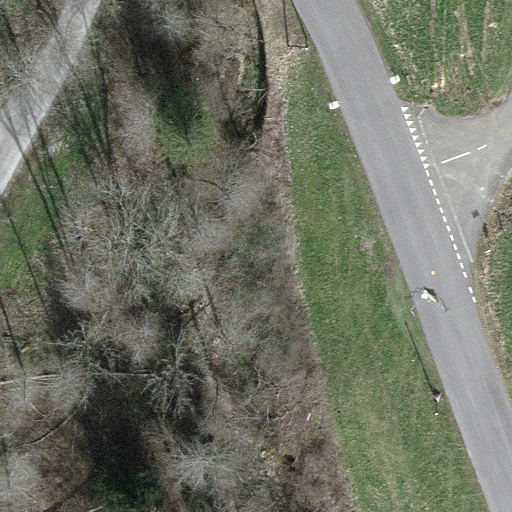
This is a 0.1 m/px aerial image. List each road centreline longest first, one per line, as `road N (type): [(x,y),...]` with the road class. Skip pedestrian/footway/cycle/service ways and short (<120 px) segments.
road 1 (secondary): [(397,176),(511,483)]
road 2 (secondary): [(321,0),(397,176)]
road 3 (unclassified): [(0,161),(86,0)]
road 4 (unclassified): [(397,176),(466,152),(511,117)]
